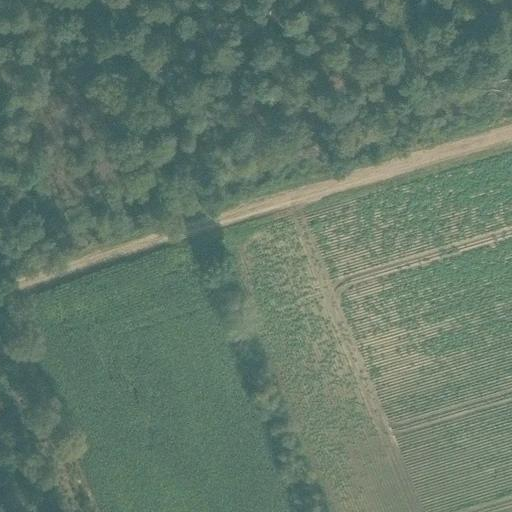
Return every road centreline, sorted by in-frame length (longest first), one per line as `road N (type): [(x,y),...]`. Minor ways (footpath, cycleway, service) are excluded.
road 1 (track): [(511,132),(179,230)]
road 2 (track): [(87,0),(179,230)]
road 3 (track): [(179,230),(0,285)]
